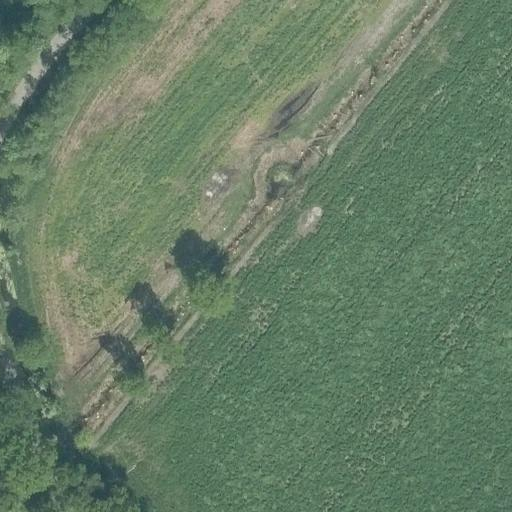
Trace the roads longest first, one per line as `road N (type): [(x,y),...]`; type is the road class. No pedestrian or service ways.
road 1 (unclassified): [(0,129),(35,66),(94,0)]
road 2 (unclassified): [(63,511),(0,365)]
